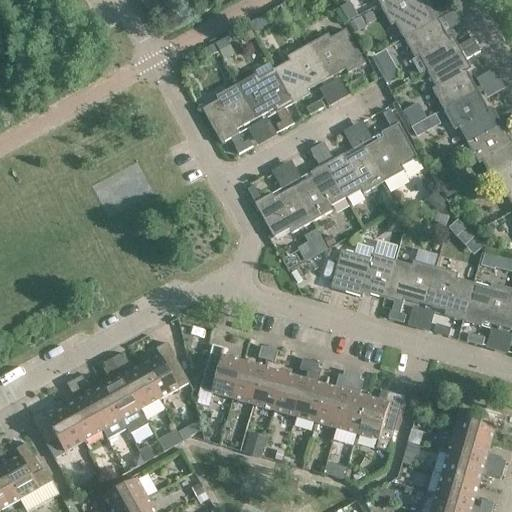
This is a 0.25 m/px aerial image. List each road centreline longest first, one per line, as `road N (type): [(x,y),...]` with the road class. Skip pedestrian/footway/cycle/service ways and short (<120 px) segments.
road 1 (residential): [(511,372),(261,302),(241,285)]
road 2 (residential): [(0,398),(212,285),(241,285)]
road 3 (residential): [(221,185),(118,0)]
road 4 (residential): [(221,185),(372,98)]
